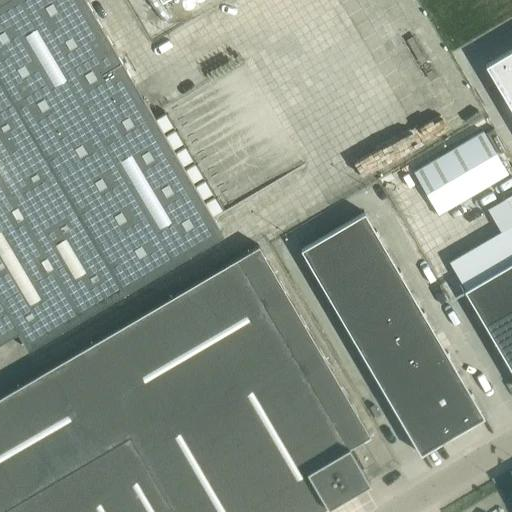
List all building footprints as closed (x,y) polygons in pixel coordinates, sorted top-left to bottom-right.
[(0,0),(0,341),(17,332),(27,349),(224,234),(86,0),(0,0)] [(322,9),(254,43),(335,205),(403,171),(322,9)] [(511,47),(486,63),(511,107),(511,47)] [(482,131),(413,172),(438,213),(507,172),(482,131)] [(268,200),(249,206),(256,228),(275,221),(268,200)] [(344,250),(375,231),(364,211),(332,230),(344,250)] [(312,268),(344,250),(332,230),(300,248),(312,268)] [(375,231),(344,250),(354,268),(386,249),(375,231)] [(0,511),(316,511),(369,481),(361,469),(375,460),(362,438),(369,435),(258,245),(0,395),(0,511)] [(367,289),(398,271),(386,249),(354,268),(367,289)] [(344,250),(312,268),(322,286),(354,268),(344,250)] [(471,305),(474,309),(475,308),(511,371),(511,260),(464,289),(473,304),(471,305)] [(335,308),(367,289),(354,268),(322,286),(335,308)] [(379,309),(410,291),(398,271),(367,289),(379,309)] [(347,328),(379,309),(367,289),(335,308),(347,328)] [(410,291),(379,309),(392,332),(424,314),(410,291)] [(379,309),(347,328),(360,351),(392,332),(379,309)] [(406,354),(437,336),(424,314),(392,332),(406,354)] [(373,374),(406,354),(392,332),(360,351),(373,374)] [(437,336),(406,354),(419,377),(450,359),(437,336)] [(406,354),(373,374),(386,395),(419,377),(406,354)] [(430,396),(461,378),(450,359),(419,377),(430,396)] [(397,415),(430,396),(419,377),(386,395),(397,415)] [(441,414),(472,396),(461,378),(430,396),(441,414)] [(408,433),(441,414),(430,396),(397,415),(408,433)] [(472,396),(441,414),(452,432),(481,415),(482,417),(484,416),(472,396)] [(441,414),(408,433),(420,453),(421,453),(420,451),(452,432),(441,414)]
